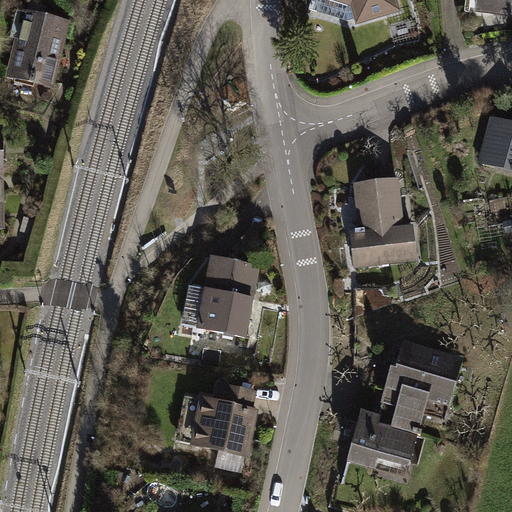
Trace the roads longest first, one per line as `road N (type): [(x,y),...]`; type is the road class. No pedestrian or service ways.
road 1 (residential): [(283,133),(316,310),(316,359),(289,511)]
road 2 (residential): [(283,133),(511,66)]
road 3 (residential): [(267,0),(283,133)]
